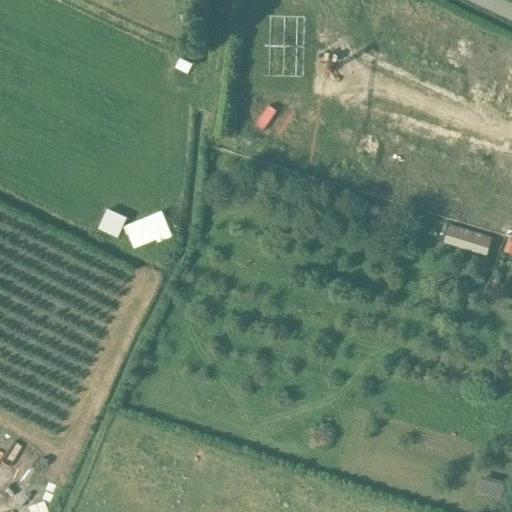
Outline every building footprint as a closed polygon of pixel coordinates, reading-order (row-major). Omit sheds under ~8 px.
[(379,7),(363,44),(389,55),(405,18),(379,7)] [(176,22),(185,23),(186,15),(177,14),(176,22)] [(265,17),(265,47),(305,48),(306,17),(265,17)] [(405,18),(389,55),(414,67),(431,30),(405,18)] [(431,30),(414,67),(440,78),(456,41),(431,30)] [(456,41),(440,78),(466,90),(482,53),(456,41)] [(264,47),(264,78),(305,79),(305,48),(265,47),(264,47)] [(310,95),(292,132),(319,145),(337,109),(310,95)] [(337,109),(319,145),(347,159),(365,123),(337,109)] [(386,121),(374,160),(401,168),(413,129),(386,121)] [(413,129),(401,168),(428,176),(440,138),(413,129)] [(440,138),(428,176),(454,185),(466,146),(440,138)] [(466,146),(454,185),(482,193),(494,154),(466,146)] [(160,213),(124,228),(126,232),(127,232),(133,246),(137,245),(138,247),(155,239),(157,243),(172,237),(167,226),(164,218),(163,219),(160,213)] [(450,227),(447,246),(491,253),(495,235),(450,227)] [(0,472),(16,477),(22,455),(0,448),(0,472)]
